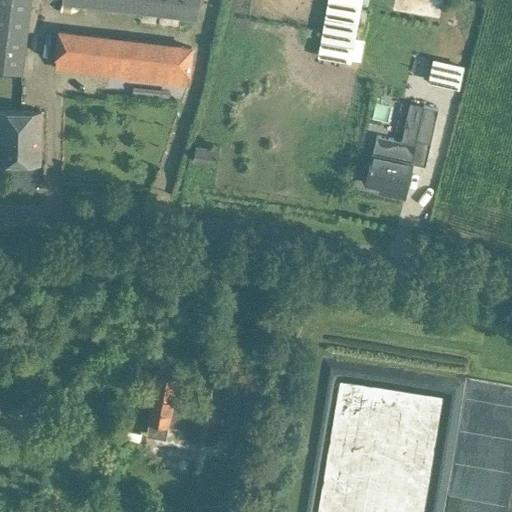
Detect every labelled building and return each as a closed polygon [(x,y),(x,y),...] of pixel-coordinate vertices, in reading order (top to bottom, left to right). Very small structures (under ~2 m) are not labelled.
[(0,0),(0,70),(28,74),(37,0),(0,0)] [(65,0),(65,3),(194,19),(196,0),(65,0)] [(61,30),(56,71),(93,74),(104,76),(104,77),(123,79),(123,76),(187,84),(189,71),(192,46),(61,30)] [(426,97),(416,137),(432,141),(441,100),(426,97)] [(0,109),(0,161),(41,162),(42,110),(0,109)] [(377,134),(367,183),(390,188),(389,193),(404,196),(416,143),(377,134)] [(194,160),(215,163),(217,148),(196,145),(194,160)] [(149,423),(184,429),(189,397),(174,394),(177,378),(158,374),(149,423)] [(198,381),(188,439),(217,444),(228,386),(198,381)]
